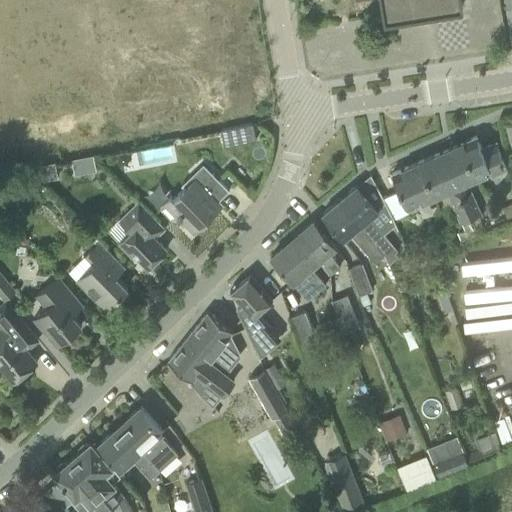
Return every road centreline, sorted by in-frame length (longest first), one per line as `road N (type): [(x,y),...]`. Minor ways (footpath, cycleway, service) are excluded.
road 1 (unclassified): [(0,475),(251,239),(287,175),(297,116)]
road 2 (residential): [(297,116),(511,79)]
